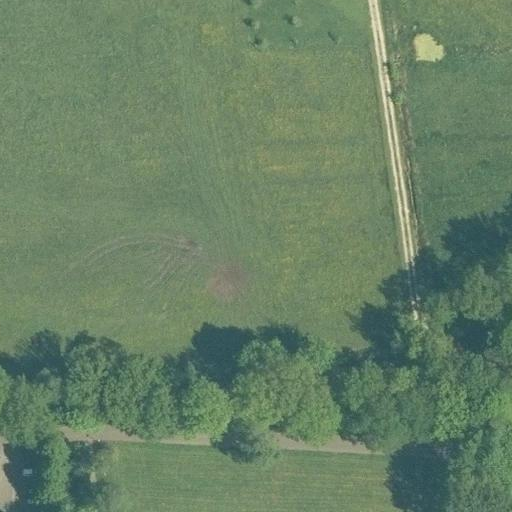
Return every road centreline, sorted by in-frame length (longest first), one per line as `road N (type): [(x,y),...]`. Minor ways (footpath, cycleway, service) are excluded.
road 1 (unclassified): [(471,453),(95,434),(0,445)]
road 2 (track): [(461,366),(423,333),(413,297),(372,0)]
road 3 (unclassified): [(471,453),(461,366),(485,321),(511,296)]
